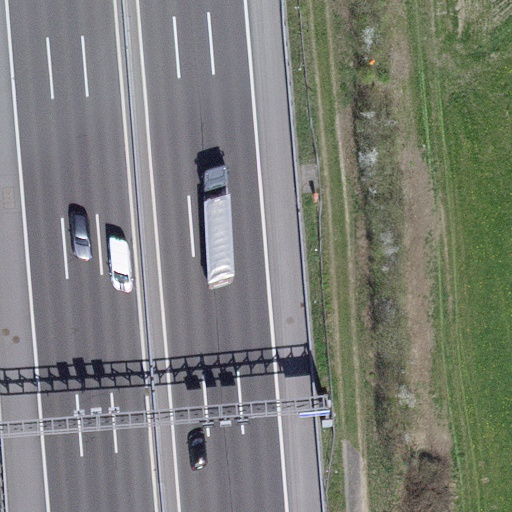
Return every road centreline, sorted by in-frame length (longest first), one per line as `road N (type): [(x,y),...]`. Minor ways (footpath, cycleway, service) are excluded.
road 1 (motorway): [(62,0),(104,511)]
road 2 (motorway): [(232,511),(190,0)]
